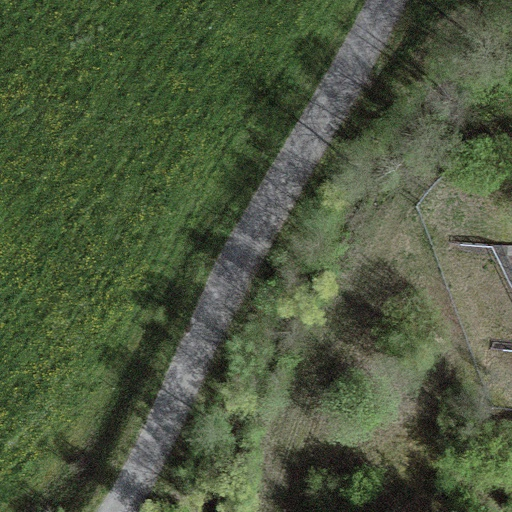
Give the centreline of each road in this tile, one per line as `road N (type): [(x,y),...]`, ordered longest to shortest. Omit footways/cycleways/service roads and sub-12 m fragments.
road 1 (residential): [(91,511),(382,0)]
road 2 (motorway): [(511,471),(0,391)]
road 3 (motorway): [(511,305),(0,275)]
